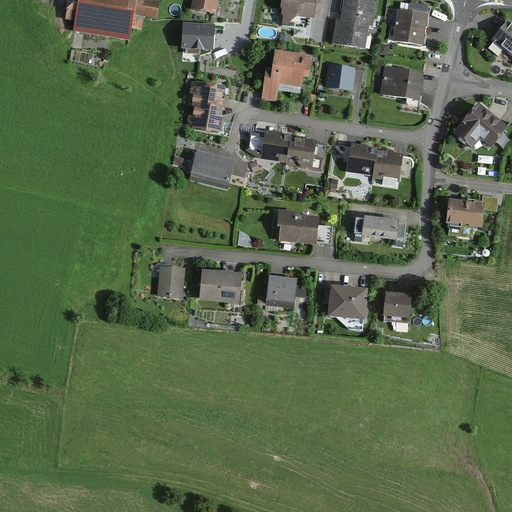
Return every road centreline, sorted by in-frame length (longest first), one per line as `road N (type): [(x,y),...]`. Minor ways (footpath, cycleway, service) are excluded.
road 1 (residential): [(426,179),(426,261),(412,274),(169,249)]
road 2 (residential): [(431,141),(251,114)]
